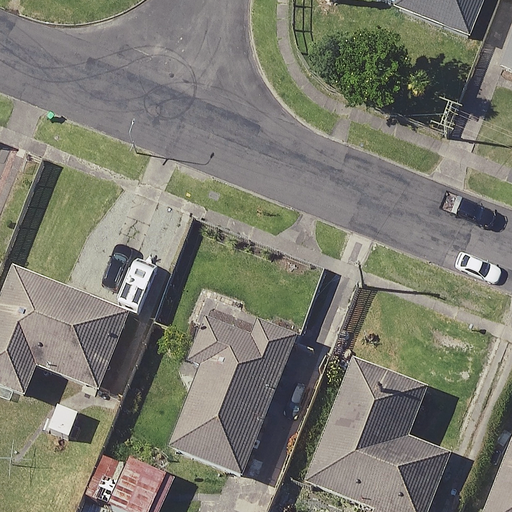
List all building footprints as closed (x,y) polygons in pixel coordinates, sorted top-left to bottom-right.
[(498,0),(407,0),(400,20),(478,51),(498,0)] [(511,0),(509,0),(473,90),(497,100),(505,79),(511,82),(511,0)] [(121,311),(6,267),(0,282),(0,389),(17,396),(28,366),(91,390),(121,311)] [(288,338),(196,304),(163,394),(142,386),(123,435),(236,477),(288,338)] [(423,511),(445,458),(404,441),(424,390),(350,360),(301,485),(366,511),(365,511),(423,511)] [(511,511),(511,424),(478,511),(511,511)] [(153,511),(171,474),(104,444),(81,495),(117,511),(153,511)] [(238,511),(198,493),(188,511),(238,511)]
